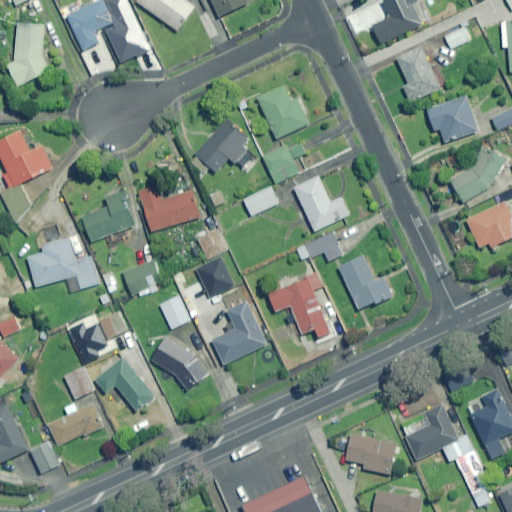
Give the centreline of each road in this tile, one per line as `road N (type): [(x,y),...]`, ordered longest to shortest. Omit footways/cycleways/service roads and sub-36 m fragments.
road 1 (tertiary): [(463,325),(66,511)]
road 2 (residential): [(463,325),(317,20)]
road 3 (residential): [(105,119),(317,20)]
road 4 (unknown): [(195,451),(132,348)]
